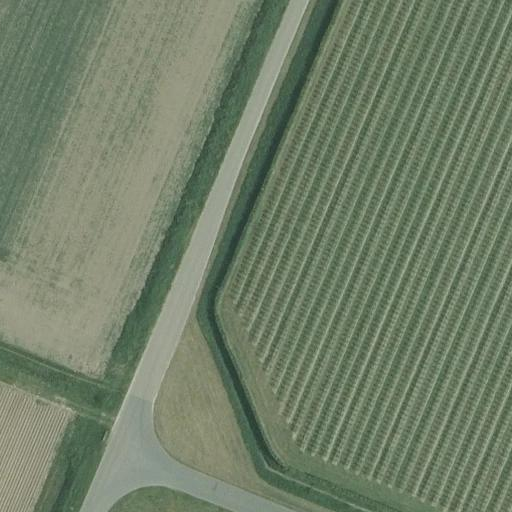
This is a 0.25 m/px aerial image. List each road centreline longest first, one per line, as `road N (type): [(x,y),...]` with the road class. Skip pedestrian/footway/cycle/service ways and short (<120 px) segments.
road 1 (unclassified): [(107,450),(294,0)]
road 2 (unclassified): [(263,511),(107,450)]
